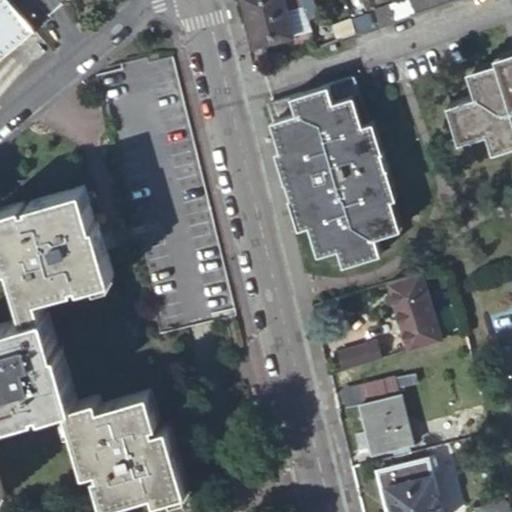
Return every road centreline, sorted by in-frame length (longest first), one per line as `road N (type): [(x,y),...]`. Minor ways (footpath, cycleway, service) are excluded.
road 1 (residential): [(198,0),(330,511)]
road 2 (residential): [(0,126),(156,0)]
